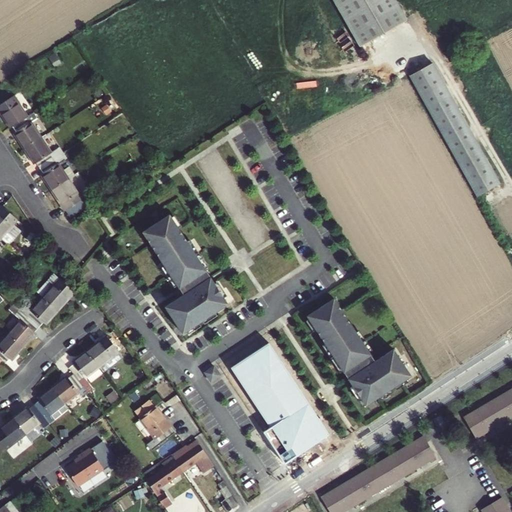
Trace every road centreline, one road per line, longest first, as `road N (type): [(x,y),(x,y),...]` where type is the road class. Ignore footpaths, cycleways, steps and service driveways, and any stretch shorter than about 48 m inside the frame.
road 1 (residential): [(511,347),(260,511)]
road 2 (residential): [(0,396),(98,313)]
